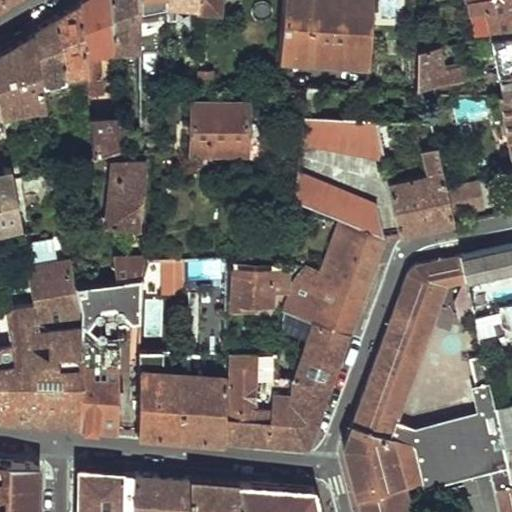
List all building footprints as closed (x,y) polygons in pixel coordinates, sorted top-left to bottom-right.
[(84,60),(87,87),(96,86),(94,73),(100,71),(97,46),(113,45),(110,0),(80,0),(79,1),(84,60)] [(110,0),(113,45),(113,47),(142,46),(141,24),(141,4),(140,0),(110,0)] [(140,0),(141,4),(150,4),(150,11),(157,11),(157,4),(173,3),(172,0),(140,0)] [(172,0),(173,3),(173,18),(182,19),(182,9),(180,1),(197,1),(197,18),(203,17),(203,15),(202,0),(172,0)] [(202,0),(203,15),(223,16),(223,0),(202,0)] [(370,0),(282,0),(279,52),(367,58),(370,0)] [(511,0),(465,0),(468,12),(483,9),(489,34),(511,29),(511,0)] [(58,13),(66,61),(84,60),(79,1),(68,7),(58,13)] [(31,29),(42,92),(69,86),(66,61),(58,13),(44,21),(31,29)] [(155,132),(157,126),(151,126),(152,105),(155,105),(155,24),(141,24),(142,46),(141,136),(155,132)] [(0,47),(0,110),(37,104),(40,124),(47,123),(42,92),(31,29),(10,42),(0,47)] [(511,29),(489,34),(496,68),(511,65),(511,29)] [(416,49),(429,46),(426,40),(417,41),(416,49)] [(416,84),(473,73),(471,66),(458,68),(457,63),(440,65),(435,45),(429,46),(416,49),(416,84)] [(511,65),(496,68),(501,93),(511,93),(511,65)] [(202,83),(216,83),(216,68),(202,67),(202,69),(202,83)] [(511,93),(501,93),(497,93),(510,155),(511,154),(511,93)] [(248,104),(194,102),(192,151),(246,153),(248,104)] [(117,143),(116,114),(99,115),(99,110),(89,110),(93,150),(117,143)] [(306,115),(302,141),(382,157),(375,118),(306,115)] [(375,118),(382,157),(437,145),(431,120),(375,118)] [(52,151),(52,149),(49,135),(38,137),(40,153),(52,151)] [(77,144),(52,149),(52,151),(54,162),(79,155),(77,144)] [(114,158),(106,221),(139,224),(148,160),(114,158)] [(0,227),(19,223),(9,166),(2,168),(3,171),(0,171),(0,227)] [(446,188),(442,169),(387,181),(398,235),(426,229),(454,223),(452,212),(446,188)] [(323,211),(384,238),(379,206),(297,173),(296,176),(294,199),(323,211)] [(446,188),(452,212),(481,206),(476,182),(446,188)] [(305,312),(355,320),(384,238),(323,211),(305,312)] [(462,254),(468,282),(511,272),(511,242),(503,245),(462,254)] [(352,470),(358,495),(404,485),(392,441),(416,441),(419,452),(503,433),(497,410),(487,363),(486,360),(472,363),(474,376),(480,374),(483,387),(475,389),(480,413),(417,428),(395,427),(449,286),(468,282),(462,254),(420,263),(412,267),(408,272),(376,359),(345,444),(352,470)] [(75,280),(71,257),(27,265),(34,303),(38,330),(82,323),(75,280)] [(226,257),(162,258),(164,291),(200,293),(199,360),(203,367),(138,366),(137,431),(224,439),(225,353),(226,257)] [(139,277),(149,258),(115,259),(115,278),(139,277)] [(283,294),(285,267),(232,268),(231,312),(258,312),(259,307),(273,307),(273,294),(283,294)] [(99,427),(118,429),(121,324),(139,323),(139,277),(115,278),(75,280),(82,323),(81,426),(99,427)] [(455,322),(470,322),(469,287),(455,287),(455,322)] [(38,330),(34,303),(3,309),(8,347),(0,348),(0,418),(36,422),(81,426),(82,323),(38,330)] [(477,319),(484,318),(481,305),(474,306),(477,319)] [(347,342),(355,320),(305,312),(295,374),(276,374),(276,353),(225,353),(224,439),(265,442),(305,446),(311,444),(347,342)] [(477,319),(480,334),(493,332),(490,316),(484,318),(477,319)] [(503,433),(507,449),(511,447),(511,406),(497,410),(503,433)] [(419,452),(426,480),(493,465),(509,461),(507,449),(503,433),(419,452)] [(37,462),(0,458),(0,511),(36,511),(36,509),(37,462)] [(511,511),(511,473),(509,461),(493,465),(504,511),(511,511)] [(75,511),(121,511),(121,499),(133,499),(133,471),(76,466),(76,497),(75,511)] [(161,474),(133,471),(133,499),(132,511),(188,511),(189,477),(161,474)] [(242,511),(238,481),(214,479),(189,477),(188,511),(242,511)] [(320,511),(314,487),(276,484),(238,481),(242,511),(320,511)] [(411,511),(404,485),(358,495),(362,511),(411,511)] [(121,499),(121,511),(132,511),(133,499),(121,499)]
